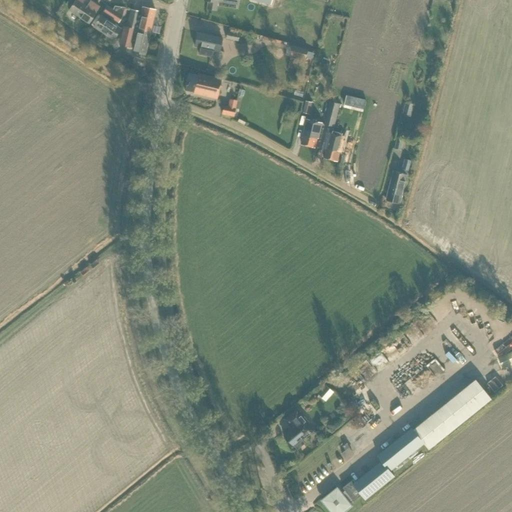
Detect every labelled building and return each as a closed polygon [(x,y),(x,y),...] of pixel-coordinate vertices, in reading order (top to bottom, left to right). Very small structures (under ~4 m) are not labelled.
[(70,8),(75,1),(73,0),(68,0),(66,5),(70,8)] [(86,7),(82,4),(84,0),(75,0),(76,0),(75,1),(69,11),(88,24),(99,7),(90,1),(86,7)] [(202,0),(202,1),(207,2),(206,9),(216,11),(217,2),(223,3),(223,0),(202,0)] [(102,33),(110,23),(105,20),(108,16),(118,23),(122,17),(124,8),(115,7),(112,11),(106,7),(102,13),(100,16),(93,27),(102,33)] [(126,27),(150,32),(155,10),(142,7),(141,12),(130,10),(126,27)] [(110,23),(102,33),(112,40),(119,29),(110,23)] [(144,55),(150,32),(126,27),(126,28),(123,27),(119,46),(129,49),(130,47),(132,48),(131,53),(144,56),(144,55)] [(229,29),(228,33),(227,33),(225,39),(237,41),(239,32),(229,29)] [(211,57),(212,51),(219,52),(222,39),(197,33),(194,47),(200,48),(198,55),(211,57)] [(246,36),(244,44),(252,46),(254,38),(246,36)] [(292,53),(306,57),(308,50),(294,46),(292,53)] [(197,76),(188,74),(184,90),(193,93),(193,94),(216,99),(221,80),(197,74),(197,76)] [(366,100),(346,96),(344,107),(363,112),(366,100)] [(309,114),(312,103),(305,101),(303,113),(309,114)] [(334,127),(340,104),(330,102),(324,125),(334,127)] [(414,105),(406,102),(403,114),(411,116),(414,105)] [(221,114),(233,117),(235,109),(223,107),(221,114)] [(318,139),(322,123),(306,119),(302,136),(303,136),(301,145),(315,148),(317,139),(318,139)] [(350,148),(352,139),(329,133),(325,149),(326,150),(324,159),(337,162),(339,152),(340,153),(342,147),(350,148)] [(400,150),(403,138),(397,137),(394,149),(400,150)] [(399,204),(410,161),(404,159),(402,170),(403,170),(402,174),(393,171),(386,201),(399,204)] [(511,347),(499,352),(504,365),(511,362),(511,347)] [(357,363),(366,379),(378,372),(370,356),(357,363)] [(429,450),(492,399),(476,380),(413,430),(412,428),(377,456),(382,461),(355,482),(353,480),(343,488),(345,491),(341,494),(337,488),(322,500),(331,511),(342,511),(351,506),(350,504),(353,501),(353,502),(362,495),(365,500),(395,477),(390,472),(424,444),(429,450)] [(327,400),(334,392),(326,386),(320,393),(327,400)] [(306,437),(314,431),(302,415),(298,410),(285,420),(293,429),(284,436),(293,448),(294,446),(297,450),(305,444),(302,440),(306,437)] [(345,453),(353,449),(349,441),(341,446),(345,453)]
